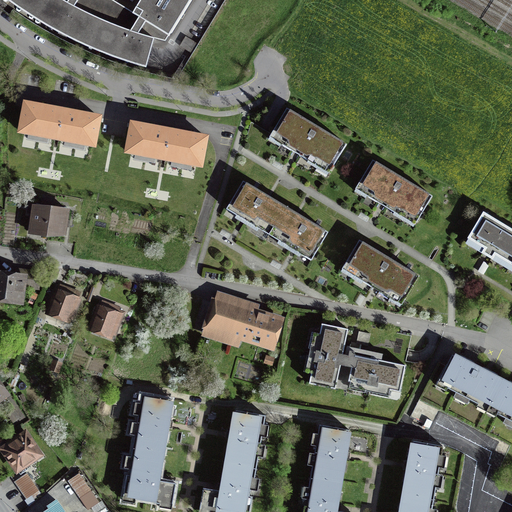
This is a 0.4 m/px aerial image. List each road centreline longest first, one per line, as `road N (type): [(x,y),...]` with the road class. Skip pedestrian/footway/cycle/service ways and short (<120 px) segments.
road 1 (residential): [(0,253),(328,305),(511,344)]
road 2 (residential): [(0,20),(121,82),(232,99),(269,71)]
